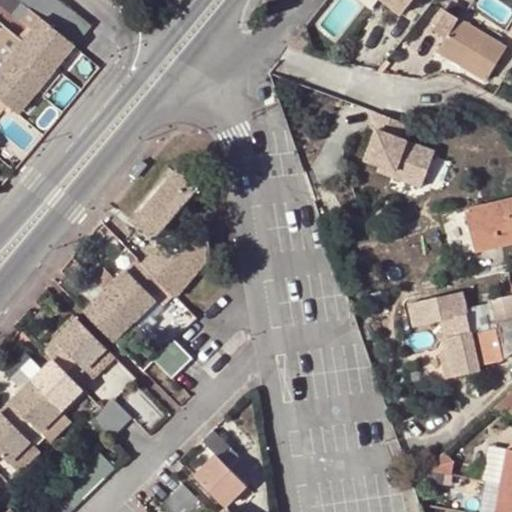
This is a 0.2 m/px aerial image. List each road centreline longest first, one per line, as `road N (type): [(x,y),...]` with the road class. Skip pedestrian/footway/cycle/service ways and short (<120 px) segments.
road 1 (residential): [(186,64),(231,133),(238,160),(298,511)]
road 2 (tertiary): [(0,278),(186,64)]
road 3 (unknown): [(259,49),(421,98)]
road 4 (tertiary): [(101,113),(0,232)]
road 5 (tertiary): [(198,0),(101,113)]
road 6 (residential): [(89,0),(136,39),(101,113)]
road 7 (residential): [(186,64),(259,49),(299,0)]
